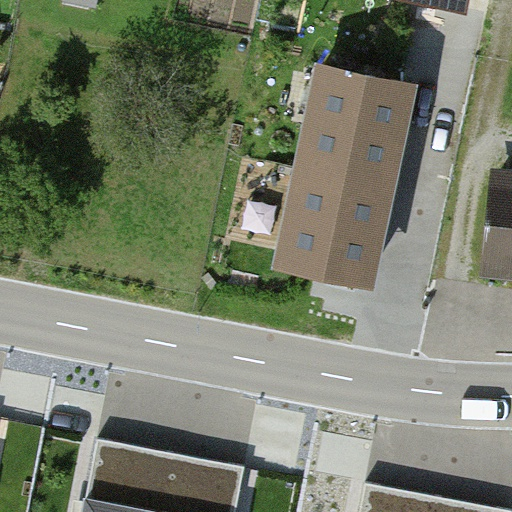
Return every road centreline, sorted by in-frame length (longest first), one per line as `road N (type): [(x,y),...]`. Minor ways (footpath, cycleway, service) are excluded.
road 1 (tertiary): [(511,399),(329,376),(0,312)]
road 2 (track): [(511,44),(428,392)]
